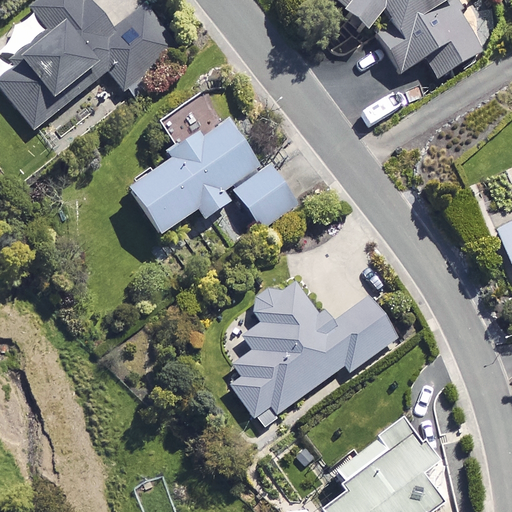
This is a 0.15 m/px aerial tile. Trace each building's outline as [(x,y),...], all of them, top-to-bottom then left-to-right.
[(6,41),(0,45),(0,95),(31,133),(103,74),(121,95),(176,50),(135,0),(36,0),(26,9),(29,12),(1,34),(6,41)] [(328,0),(354,33),(365,26),(397,76),(420,62),(434,83),(480,53),(452,11),(459,6),(454,0),(328,0)] [(259,170),(224,119),(197,137),(193,129),(161,151),(168,161),(123,191),(154,237),(193,210),(200,221),(226,203),(219,192),(226,187),(256,232),(297,205),(268,163),(259,170)] [(511,219),(491,227),(511,280),(511,279),(511,219)] [(346,374),(395,340),(366,298),(330,324),(320,312),(314,316),(289,281),(249,309),(258,321),(238,336),(248,351),(229,364),(239,378),(227,387),(256,428),(341,367),(346,374)] [(315,511),(429,511),(442,503),(420,473),(432,463),(397,415),(369,436),(372,439),(331,469),(338,477),(329,483),(336,493),(314,509),(315,511)]
